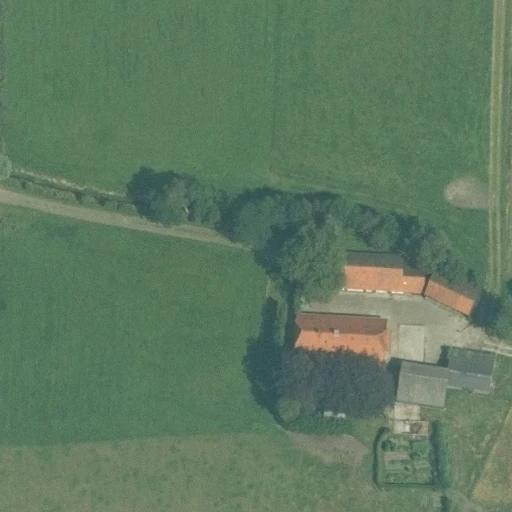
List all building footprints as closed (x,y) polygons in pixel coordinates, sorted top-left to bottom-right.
[(325,295),(425,301),(426,271),(404,270),(404,260),(327,257),(325,295)] [(469,323),(485,290),(440,269),(424,302),(469,323)] [(296,320),(293,371),(388,375),(390,325),(296,320)] [(454,356),(448,393),(487,398),(492,362),(454,356)] [(443,413),(449,375),(401,367),(395,404),(443,413)]
